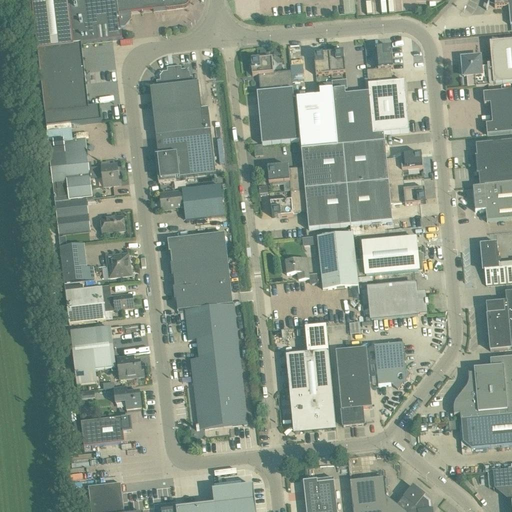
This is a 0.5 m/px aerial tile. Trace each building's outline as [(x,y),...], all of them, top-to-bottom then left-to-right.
[(31,0),(38,51),(73,46),(67,0),(31,0)] [(67,0),(73,46),(122,41),(120,28),(125,27),(131,20),(130,15),(191,8),(189,0),(67,0)] [(511,25),(511,0),(493,0),(495,8),(509,7),(511,25)] [(463,66),(461,66),(462,76),(464,75),(464,77),(477,76),(478,87),(511,83),(511,41),(490,44),(492,65),(488,66),(488,67),(481,68),(480,58),(462,59),(463,66)] [(38,51),(45,116),(47,129),(102,123),(100,108),(89,109),(82,46),(38,51)] [(378,70),(367,71),(369,94),(373,136),(410,133),(405,83),(392,84),(391,70),(393,69),(392,48),(376,50),(378,70)] [(344,53),(314,55),(316,77),(346,74),(344,53)] [(257,61),(252,62),(252,67),(253,77),(259,76),(260,93),(257,94),(262,146),(301,143),(297,100),(294,101),(291,72),(274,74),(272,59),(257,61)] [(157,89),(150,90),(159,162),(156,162),(159,185),(176,182),(176,180),(198,177),(185,72),(182,72),(181,67),(167,69),(168,74),(164,75),(161,78),(162,82),(156,82),(157,89)] [(189,74),(185,72),(198,177),(216,175),(208,109),(202,110),(199,84),(193,85),(193,78),(189,78),(189,74)] [(332,82),(333,91),(345,90),(348,90),(347,81),(332,82)] [(333,91),(332,91),(338,148),(344,147),(385,143),(384,135),(410,133),(373,136),(369,94),(346,96),(345,90),(333,91)] [(297,100),(301,143),(302,151),(338,148),(332,91),(320,92),(321,98),(297,100)] [(511,92),(486,95),(487,106),(493,105),(495,125),(489,125),(490,136),(511,134),(511,92)] [(47,129),(46,129),(48,144),(54,195),(55,205),(70,203),(87,201),(93,200),(92,190),(90,180),(92,180),(92,177),(91,169),(91,164),(89,164),(86,140),(104,138),(102,123),(47,129)] [(511,142),(478,145),(482,188),(511,185),(511,142)] [(385,143),(344,147),(349,187),(404,182),(403,172),(423,170),(422,155),(401,157),(401,159),(387,161),(385,143)] [(263,157),(262,147),(254,147),(255,158),(263,157)] [(289,167),(268,169),(269,184),(290,182),(291,192),(349,187),(344,147),(338,148),(302,151),(303,169),(289,170),(289,167)] [(101,168),(91,169),(92,177),(102,176),(102,179),(104,189),(119,187),(117,165),(109,166),(109,164),(101,165),(102,167),(101,167),(101,168)] [(404,182),(349,187),(353,227),(393,223),(391,205),(405,204),(405,207),(426,205),(425,189),(404,191),(404,182)] [(511,185),(482,188),(473,189),(475,213),(486,212),(487,223),(511,220),(511,185)] [(291,202),(271,204),(272,219),(294,217),(293,214),(307,213),(309,231),(353,227),(349,187),(291,192),(291,202)] [(183,193),(160,195),(162,213),(171,211),(171,210),(185,209),(186,222),(224,217),(221,193),(208,194),(208,189),(183,192),(183,193)] [(70,203),(55,205),(59,236),(91,233),(87,201),(70,203)] [(110,218),(101,219),(103,235),(125,233),(123,218),(110,219),(110,218)] [(225,235),(168,242),(169,254),(171,254),(172,265),(170,265),(170,266),(228,259),(225,235)] [(353,235),(317,239),(323,291),(359,287),(353,235)] [(416,239),(363,244),(366,278),(423,272),(422,260),(419,259),(417,259),(416,239)] [(497,244),(480,246),(481,254),(482,254),(483,258),(482,259),(482,268),(483,268),(483,267),(484,267),(486,287),(511,284),(511,263),(499,265),(497,244)] [(84,246),(60,248),(64,284),(95,281),(93,268),(87,269),(84,246)] [(128,257),(108,259),(110,280),(119,279),(119,278),(130,276),(128,257)] [(228,259),(170,266),(172,277),(173,277),(175,289),(173,289),(230,283),(228,259)] [(286,265),(283,265),(284,273),(286,273),(287,277),(298,276),(298,282),(309,281),(307,261),(285,264),(286,265)] [(230,283),(173,289),(175,301),(176,301),(178,313),(184,312),(233,307),(230,283)] [(416,285),(368,289),(371,321),(419,317),(419,316),(427,315),(426,307),(429,307),(428,302),(426,302),(425,295),(417,295),(416,285)] [(111,287),(65,292),(69,326),(106,322),(105,313),(115,312),(134,310),(132,297),(112,299),(111,287)] [(506,304),(486,305),(491,352),(511,350),(511,293),(505,294),(506,304)] [(234,306),(233,307),(184,312),(188,342),(196,342),(199,361),(190,362),(198,431),(248,426),(234,306)] [(357,318),(346,320),(348,332),(358,330),(357,318)] [(110,330),(71,334),(77,386),(97,384),(95,372),(112,370),(115,369),(115,367),(110,330)] [(403,346),(375,348),(378,388),(391,387),(392,386),(398,391),(411,375),(405,370),(405,369),(403,346)] [(367,350),(336,353),(342,412),(344,428),(364,426),(363,410),(372,409),(367,350)] [(327,354),(284,358),(292,437),(335,433),(327,354)] [(115,369),(112,370),(112,372),(119,372),(120,381),(144,379),(143,368),(141,368),(140,363),(131,364),(130,358),(117,360),(118,367),(115,367),(115,369)] [(455,416),(460,416),(461,422),(511,417),(511,359),(490,361),(491,369),(474,371),(474,375),(469,376),(469,375),(469,380),(469,383),(468,386),(467,388),(466,391),(457,401),(456,403),(454,407),(454,411),(454,413),(454,417),(455,417),(455,416)] [(126,389),(114,390),(116,405),(126,404),(127,411),(141,409),(140,393),(127,395),(126,389)] [(511,417),(461,422),(462,427),(460,427),(462,455),(472,454),(472,451),(511,446),(511,417)] [(129,419),(81,424),(84,449),(125,444),(124,433),(131,432),(129,419)] [(511,469),(490,471),(491,488),(511,486),(511,469)] [(384,479),(350,483),(353,511),(431,511),(432,511),(424,511),(421,511),(422,510),(427,506),(423,500),(424,498),(412,488),(403,499),(404,499),(397,507),(387,499),(384,479)] [(317,481),(303,483),(306,511),(337,511),(334,483),(318,485),(317,481)] [(222,484),(225,511),(255,511),(255,502),(235,504),(232,482),(222,484)] [(215,507),(195,509),(195,511),(225,511),(222,484),(213,485),(215,507)] [(124,511),(121,485),(88,489),(91,511),(124,511)]
